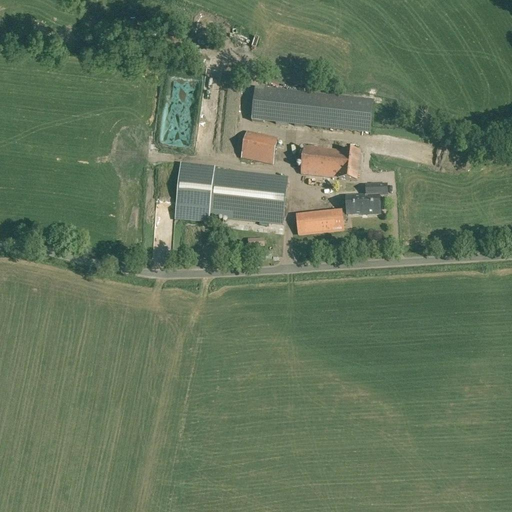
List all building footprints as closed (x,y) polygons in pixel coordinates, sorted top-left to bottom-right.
[(204,61),(176,55),(174,66),(202,71),(204,61)] [(370,134),(373,102),(255,89),(252,121),(370,134)] [(247,133),(241,159),(273,166),(279,139),(258,134),(247,132),(247,133)] [(360,153),(342,152),(304,148),(301,175),(339,179),(357,182),(360,153)] [(163,164),(164,153),(154,152),(153,163),(163,164)] [(181,166),(175,219),(209,222),(210,218),(218,219),(271,224),(284,225),(285,212),(289,178),(277,177),(223,171),(215,170),(215,168),(191,165),(191,167),(181,166)] [(347,198),(342,198),(343,214),(347,213),(348,215),(367,214),(367,215),(380,215),(379,195),(366,196),(347,197),(347,198)] [(341,214),(299,219),(294,219),(296,239),(344,234),(341,214)]
